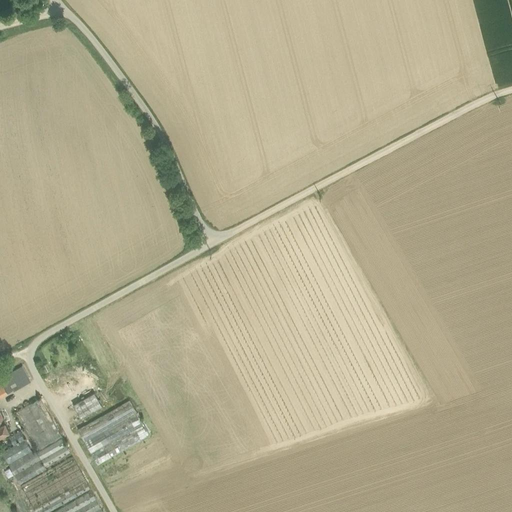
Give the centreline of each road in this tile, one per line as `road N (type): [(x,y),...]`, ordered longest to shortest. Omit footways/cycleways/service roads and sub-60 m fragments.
road 1 (track): [(209,243),(511,90)]
road 2 (track): [(209,243),(161,130),(60,0)]
road 3 (track): [(22,347),(209,243)]
road 4 (track): [(22,347),(114,511)]
